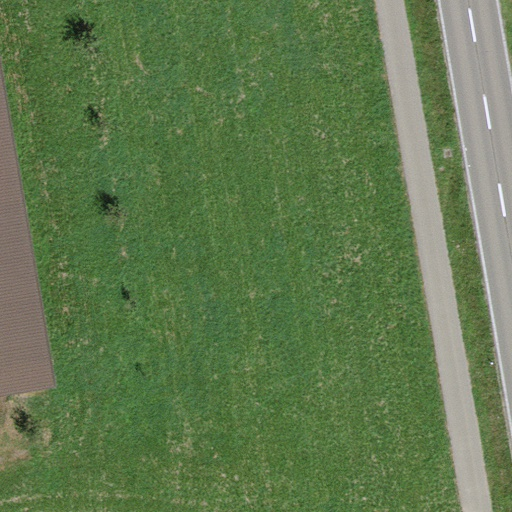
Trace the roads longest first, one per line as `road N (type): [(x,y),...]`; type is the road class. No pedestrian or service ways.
road 1 (track): [(478,511),(391,0)]
road 2 (secondary): [(511,251),(469,0)]
